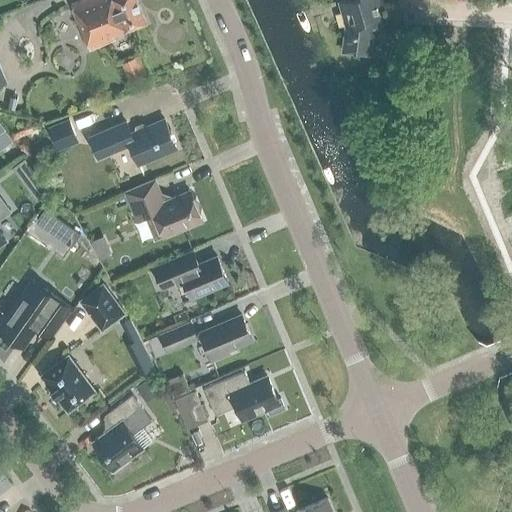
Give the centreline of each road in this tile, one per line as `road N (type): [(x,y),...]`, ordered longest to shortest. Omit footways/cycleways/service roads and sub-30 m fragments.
road 1 (tertiary): [(376,411),(264,140),(216,0)]
road 2 (residential): [(139,511),(376,411)]
road 3 (residential): [(376,411),(511,354)]
road 4 (residential): [(0,414),(64,499),(85,511)]
